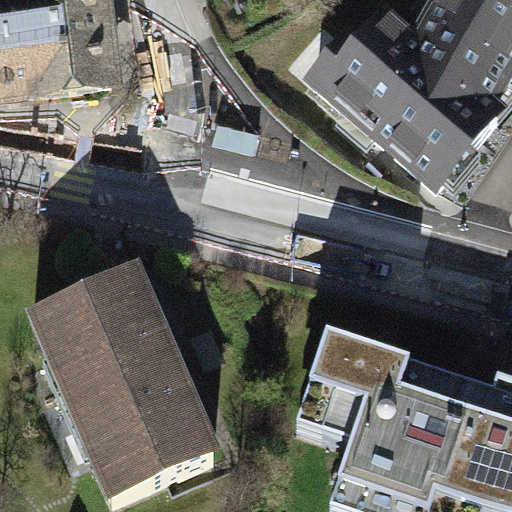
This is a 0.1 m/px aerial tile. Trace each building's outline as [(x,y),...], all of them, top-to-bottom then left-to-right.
[(0,0),(0,104),(112,92),(101,0),(0,0)] [(344,51),(308,91),(428,197),(491,125),(479,116),(498,93),(511,70),(511,6),(500,0),(455,0),(455,3),(445,0),(410,57),(381,29),(352,62),(344,51)] [(205,466),(125,281),(26,323),(45,369),(55,365),(96,460),(86,464),(105,509),(205,466)] [(212,335),(191,343),(204,377),(225,367),(212,335)] [(322,405),(328,416),(343,444),(359,451),(335,511),(486,511),(509,450),(508,437),(482,412),(437,397),(442,382),(397,367),(393,383),(346,367),(339,366),(332,373),(328,388),(322,405)]
